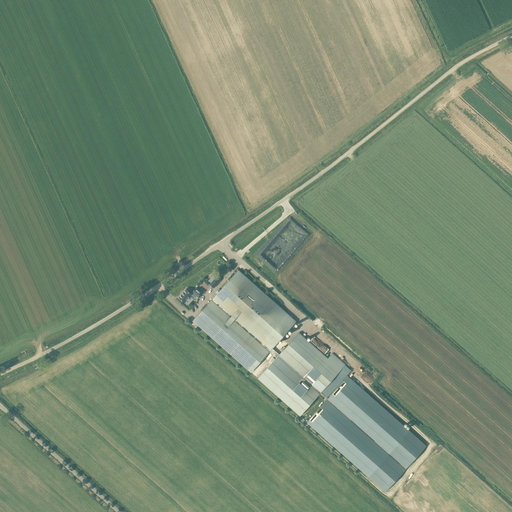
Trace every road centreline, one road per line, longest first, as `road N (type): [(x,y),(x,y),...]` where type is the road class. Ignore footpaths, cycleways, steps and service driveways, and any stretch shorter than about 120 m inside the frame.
road 1 (unclassified): [(0,374),(184,267),(452,70),(511,35)]
road 2 (unclassified): [(115,511),(0,405)]
